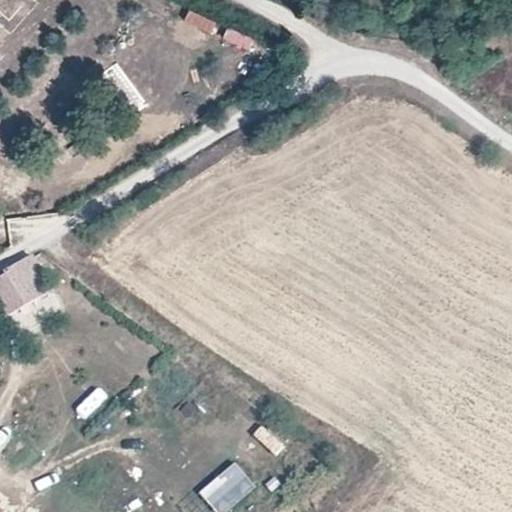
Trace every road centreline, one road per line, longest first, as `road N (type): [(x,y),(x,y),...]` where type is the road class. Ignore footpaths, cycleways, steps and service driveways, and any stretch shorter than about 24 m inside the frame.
road 1 (track): [(341,59),(0,265)]
road 2 (unclassified): [(511,155),(238,0)]
